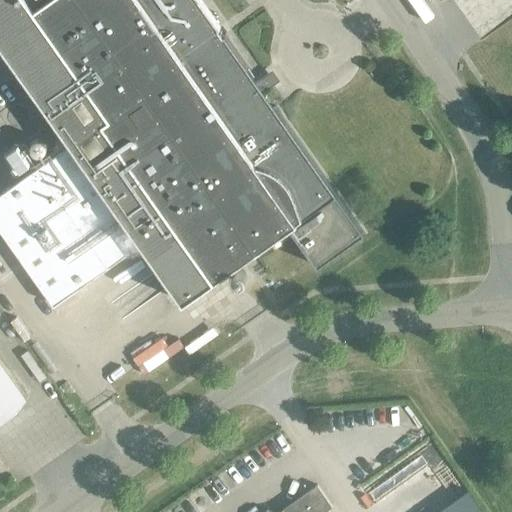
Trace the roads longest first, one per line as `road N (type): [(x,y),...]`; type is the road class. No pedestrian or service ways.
road 1 (unclassified): [(499,306),(336,328),(293,344),(135,460)]
road 2 (unclassified): [(499,306),(499,213),(488,146),(389,0)]
